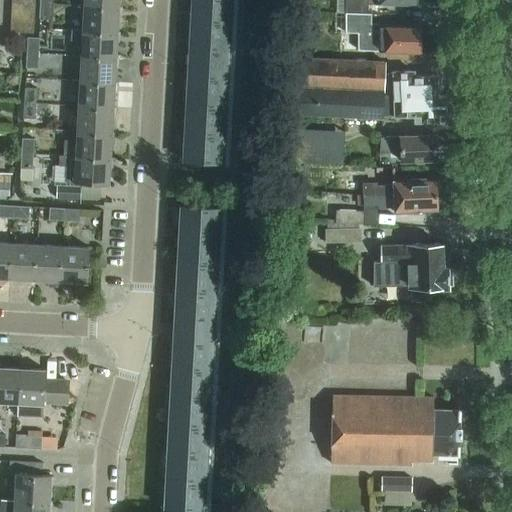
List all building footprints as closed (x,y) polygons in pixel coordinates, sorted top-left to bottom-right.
[(12,0),(12,8),(36,10),(36,0),(12,0)] [(192,0),(192,8),(195,8),(195,19),(233,21),(233,0),(192,0)] [(307,13),(307,0),(291,0),(291,14),(307,13)] [(338,0),(338,13),(367,13),(367,4),(417,5),(417,0),(338,0)] [(52,18),(53,3),(41,2),(40,17),(52,18)] [(120,7),(84,5),(82,30),(118,32),(120,7)] [(12,8),(12,20),(35,21),(36,10),(12,8)] [(367,13),(338,13),(337,13),(337,32),(358,32),(357,49),(421,52),(421,25),(371,23),(371,13),(367,13)] [(193,47),(231,49),(233,21),(195,19),(191,19),(190,36),(194,36),(193,47)] [(35,32),(35,21),(12,20),(11,30),(35,32)] [(81,55),(117,57),(118,32),(82,30),(72,29),(71,40),(82,40),(81,55)] [(27,52),(39,53),(40,38),(28,37),(27,52)] [(231,49),(193,47),(190,47),(189,63),(192,64),(192,75),(229,77),(231,49)] [(39,53),(27,52),(27,67),(38,68),(39,53)] [(116,82),(117,57),(81,55),(80,80),(116,82)] [(301,57),(299,85),(367,88),(367,95),(395,96),(396,100),(417,99),(417,96),(438,95),(437,75),(413,76),(414,70),(396,71),(383,74),(384,61),(301,57)] [(190,103),(228,105),(229,77),(192,75),(188,75),(187,92),(190,92),(190,103)] [(25,102),(36,103),(38,78),(26,77),(25,102)] [(78,105),(114,108),(116,82),(80,80),(72,80),(71,90),(79,90),(78,105)] [(367,88),(299,85),(298,107),(294,107),(294,114),(381,117),(381,115),(394,114),(394,116),(415,115),(414,122),(439,121),(439,114),(446,115),(445,96),(438,95),(417,96),(417,99),(396,100),(395,96),(367,95),(367,88)] [(36,103),(25,102),(24,117),(36,118),(36,103)] [(188,131),(226,133),(228,105),(190,103),(187,102),(186,120),(189,120),(188,131)] [(113,133),(114,108),(78,105),(77,131),(113,133)] [(75,156),(111,158),(113,133),(77,131),(75,156)] [(226,133),(188,131),(185,131),(184,148),(188,148),(187,160),(224,162),(226,133)] [(436,134),(387,136),(380,137),(380,152),(401,151),(401,160),(437,159),(436,134)] [(22,153),(34,153),(35,139),(23,138),(22,153)] [(34,153),(22,153),(21,180),(32,180),(33,168),(34,153)] [(111,158),(75,156),(74,182),(110,184),(111,158)] [(6,176),(0,175),(0,195),(10,196),(11,182),(5,182),(6,176)] [(362,182),(363,194),(364,194),(364,196),(436,193),(436,192),(439,192),(438,179),(435,180),(435,177),(417,178),(418,180),(411,181),(411,176),(393,177),(393,184),(378,185),(377,181),(362,182)] [(82,188),(58,186),(57,200),(81,202),(82,188)] [(364,194),(363,194),(364,206),(365,206),(366,213),(345,211),(343,224),(368,226),(379,226),(378,208),(394,207),(394,212),(437,210),(436,193),(364,196),(364,194)] [(0,216),(14,217),(15,206),(0,204),(0,216)] [(30,206),(15,206),(14,217),(29,218),(30,206)] [(183,235),(182,247),(220,249),(222,208),(184,206),(184,218),(180,218),(179,235),(183,235)] [(64,221),(65,209),(50,209),(50,221),(64,221)] [(65,209),(64,221),(80,222),(80,210),(65,209)] [(327,243),(362,242),(362,228),(326,229),(327,243)] [(13,243),(0,242),(0,278),(11,279),(13,243)] [(448,284),(453,284),(452,271),(447,271),(447,268),(442,268),(442,242),(406,243),(406,244),(380,244),(381,261),(374,261),(374,285),(409,285),(409,288),(448,287),(448,284)] [(36,280),(38,244),(13,243),(11,279),(36,280)] [(63,245),(38,244),(36,280),(61,281),(63,245)] [(63,245),(61,281),(87,283),(89,247),(63,245)] [(218,277),(220,249),(182,247),(178,246),(178,263),(182,263),(181,275),(218,277)] [(218,277),(181,275),(177,275),(176,291),(180,291),(180,302),(217,304),(218,277)] [(216,320),(217,304),(180,302),(176,302),(175,318),(185,319),(184,329),(209,330),(243,331),(244,322),(216,320)] [(177,355),(176,366),(213,368),(215,340),(243,341),(243,331),(209,330),(184,329),(184,338),(174,338),(173,355),(177,355)] [(20,367),(0,366),(0,402),(18,403),(20,367)] [(175,394),(212,396),(213,368),(176,366),(172,366),(172,383),(175,383),(175,394)] [(20,367),(18,403),(69,406),(70,379),(45,378),(46,369),(20,367)] [(210,424),(212,396),(175,394),(171,394),(170,411),(174,412),(173,422),(210,424)] [(459,454),(460,410),(433,410),(434,398),(332,395),(330,462),(412,465),(412,461),(432,461),(432,453),(459,454)] [(172,450),(209,452),(210,424),(173,422),(170,422),(169,439),(173,440),(172,450)] [(43,435),(27,435),(26,448),(43,449),(43,435)] [(171,478),(207,480),(209,452),(172,450),(168,450),(167,467),(171,467),(171,478)] [(14,499),(51,501),(52,475),(42,475),(42,462),(10,461),(10,473),(16,474),(14,499)] [(382,492),(412,492),(413,478),(382,477),(382,492)] [(206,509),(207,480),(171,478),(167,478),(166,495),(170,495),(169,506),(165,506),(165,507),(206,509)] [(13,511),(50,511),(51,501),(14,499),(13,511)]
